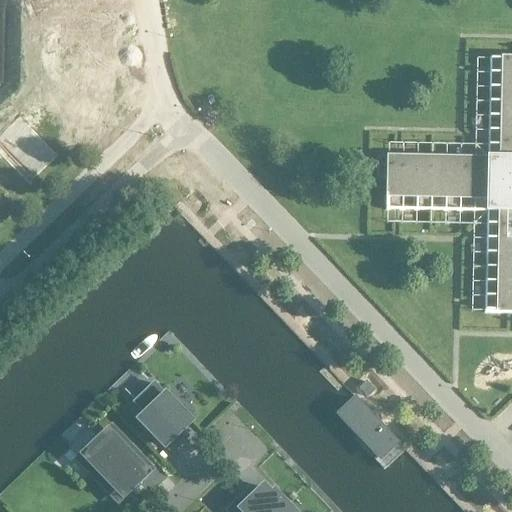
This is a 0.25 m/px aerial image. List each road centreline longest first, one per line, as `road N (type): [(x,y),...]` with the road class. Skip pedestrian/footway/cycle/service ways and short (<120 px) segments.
road 1 (residential): [(511,466),(181,126)]
road 2 (unclassified): [(0,301),(181,126)]
road 3 (unclassified): [(164,100),(0,264)]
road 4 (unknown): [(158,72),(55,0)]
